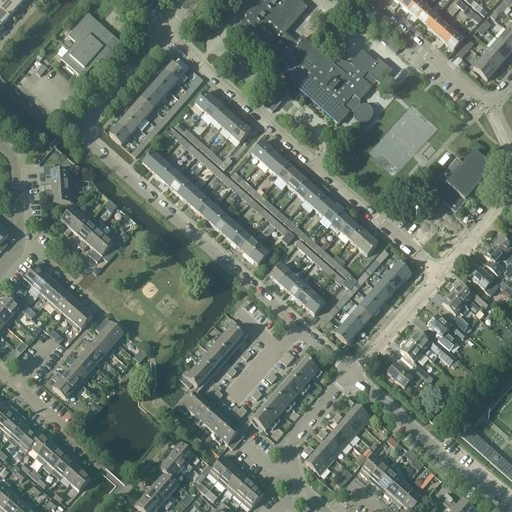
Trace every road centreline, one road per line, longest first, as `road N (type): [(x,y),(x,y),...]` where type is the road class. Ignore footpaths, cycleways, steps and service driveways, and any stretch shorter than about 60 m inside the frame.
road 1 (residential): [(438,276),(165,33)]
road 2 (residential): [(81,129),(297,328)]
road 3 (unclassified): [(509,511),(352,374)]
road 4 (residential): [(366,0),(487,106)]
road 5 (residential): [(0,269),(20,245),(17,165),(0,150)]
road 6 (residential): [(352,374),(438,276)]
road 7 (residential): [(81,129),(165,33)]
